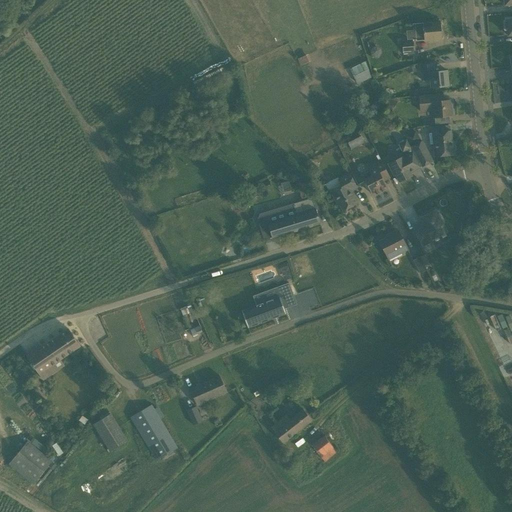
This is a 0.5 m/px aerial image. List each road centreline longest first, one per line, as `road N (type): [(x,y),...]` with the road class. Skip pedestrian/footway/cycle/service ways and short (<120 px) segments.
road 1 (residential): [(511,307),(382,292),(134,386),(119,379),(75,317),(330,235),(484,169)]
road 2 (track): [(22,28),(179,284)]
road 3 (track): [(86,133),(216,62),(217,45),(191,0)]
road 4 (tertiary): [(466,0),(484,169)]
road 5 (track): [(511,420),(466,332),(458,299)]
road 6 (track): [(458,299),(473,171)]
